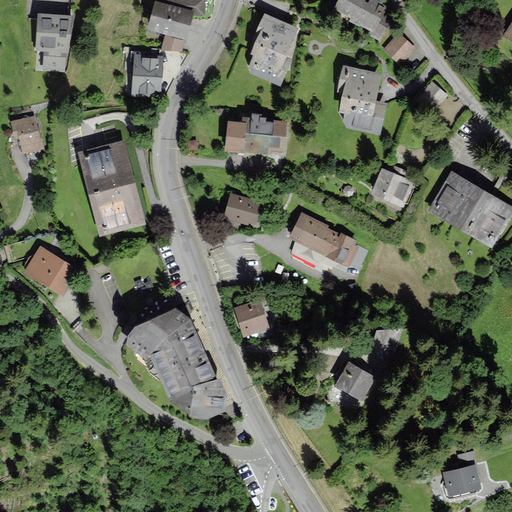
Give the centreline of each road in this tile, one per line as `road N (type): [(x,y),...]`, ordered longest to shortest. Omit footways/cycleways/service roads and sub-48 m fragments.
road 1 (secondary): [(229,0),(171,116),(166,162),(227,349),(271,445)]
road 2 (residential): [(0,274),(46,306),(80,355),(165,419),(222,447),(251,452),(271,445)]
road 3 (residential): [(394,0),(464,101),(511,151)]
